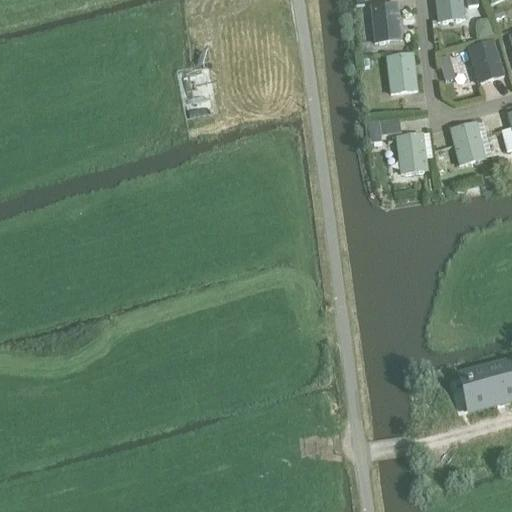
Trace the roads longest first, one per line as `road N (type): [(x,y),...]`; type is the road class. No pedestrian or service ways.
road 1 (unclassified): [(367,511),(297,0)]
road 2 (unclassified): [(511,104),(458,118),(436,112),(420,0)]
